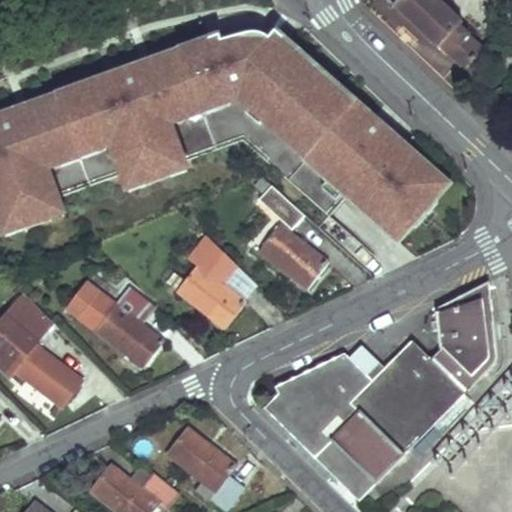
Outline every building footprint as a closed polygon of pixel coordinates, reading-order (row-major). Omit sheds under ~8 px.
[(390,0),(395,4),(393,7),(440,50),(443,48),(478,82),(496,64),(484,54),(486,52),(462,27),(465,24),(445,5),(448,0),(390,0)] [(229,32),(0,114),(0,222),(6,240),(75,216),(58,171),(116,151),(130,196),(199,171),(183,126),(249,103),(408,247),(464,185),(288,28),(280,37),(268,30),(232,40),(229,32)] [(511,103),(505,88),(466,102),(486,121),(511,111),(511,103)] [(293,229),(304,216),(270,186),(260,200),(293,229)] [(309,288),(318,276),(327,264),(280,227),(261,252),(309,288)] [(261,284),(216,243),(207,255),(228,272),(221,282),(247,302),(261,284)] [(228,272),(207,255),(179,291),(226,328),(247,302),(221,282),(228,272)] [(432,361),(464,393),(493,361),(496,354),(487,285),(438,309),(442,350),(432,361)] [(150,307),(140,299),(130,291),(98,332),(145,368),(165,342),(139,321),(150,307)] [(18,303),(0,325),(0,368),(11,377),(15,371),(62,408),(83,382),(37,345),(50,328),(18,303)] [(432,361),(421,349),(413,342),(373,382),(345,354),(275,388),(279,395),(267,408),(362,503),(436,429),(437,430),(440,432),(471,401),(468,398),(464,393),(432,361)] [(216,491),(213,496),(210,500),(229,511),(246,488),(230,476),(237,467),(188,432),(168,456),(205,483),(216,491)] [(113,465),(102,479),(91,493),(115,511),(152,511),(159,503),(169,511),(170,511),(184,495),(158,474),(144,490),(113,465)] [(216,491),(205,483),(199,491),(210,500),(213,496),(216,491)] [(47,511),(37,503),(28,511),(81,511),(78,509),(75,511),(47,511)]
